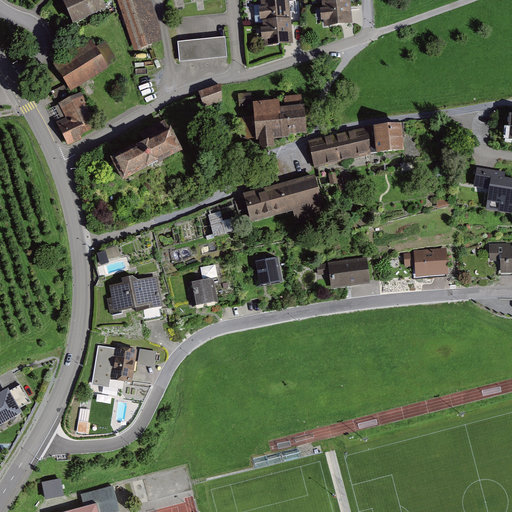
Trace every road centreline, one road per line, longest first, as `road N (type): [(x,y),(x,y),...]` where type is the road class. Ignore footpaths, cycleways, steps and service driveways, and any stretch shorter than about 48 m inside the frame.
road 1 (residential): [(511,290),(228,325),(186,345),(123,441),(85,447),(35,440)]
road 2 (tertiary): [(59,162),(80,245),(82,309),(60,392),(35,440)]
road 3 (residential): [(59,162),(171,98),(237,75)]
road 4 (residential): [(237,75),(369,34)]
